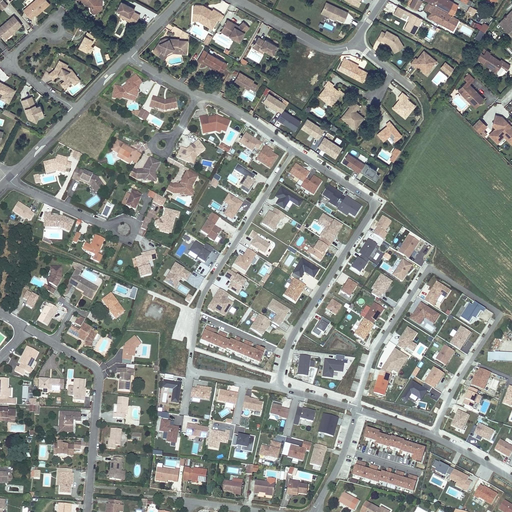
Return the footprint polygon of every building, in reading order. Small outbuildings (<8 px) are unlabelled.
[(43,9),(50,4),(46,0),(34,0),(23,10),(30,18),(35,14),(42,8),(43,9)] [(98,0),(79,0),(80,1),(81,0),(86,4),(88,5),(89,4),(92,6),(91,8),(96,13),(101,8),(102,5),(98,1),(98,0)] [(344,0),(344,1),(358,9),(360,4),(359,3),(360,0),(344,0)] [(453,2),(448,0),(435,0),(433,5),(447,13),(453,2)] [(140,15),(133,11),(134,9),(128,5),(128,7),(126,6),(127,5),(121,1),(116,10),(121,13),(129,17),(128,21),(135,24),(140,15)] [(348,12),(326,2),(321,13),(330,17),(331,16),(336,18),(343,21),(348,12)] [(213,27),(221,13),(213,9),(212,11),(211,12),(204,8),(205,7),(203,5),(195,5),(193,6),(193,19),(198,19),(199,17),(204,20),(203,21),(213,27)] [(401,17),(403,13),(409,16),(411,16),(409,20),(404,29),(414,34),(422,19),(412,13),(405,10),(397,6),(394,13),(401,17)] [(450,26),(455,17),(433,6),(430,11),(435,14),(432,19),(443,25),(445,23),(450,26)] [(511,9),(506,16),(505,15),(503,17),(504,18),(502,20),(505,23),(505,26),(504,28),(510,34),(510,35),(511,36),(511,9)] [(14,29),(21,23),(14,15),(0,27),(1,28),(1,34),(0,34),(0,35),(4,40),(11,34),(11,30),(13,29),(14,29)] [(203,21),(204,20),(199,17),(198,19),(193,19),(192,20),(198,21),(212,29),(213,27),(203,21)] [(452,30),(458,19),(455,17),(450,26),(445,23),(443,25),(452,30)] [(237,28),(239,26),(227,20),(226,22),(237,28)] [(239,42),(244,32),(249,27),(243,21),(239,26),(237,28),(226,22),(222,29),(231,34),(229,36),(239,42)] [(15,34),(15,30),(22,25),(21,23),(14,29),(13,29),(11,30),(11,34),(15,34)] [(325,23),(323,27),(332,31),(334,26),(325,23)] [(484,32),(489,26),(484,23),(480,30),(484,32)] [(478,30),(474,39),(479,41),(484,32),(478,30)] [(90,45),(93,40),(94,41),(96,37),(87,31),(85,36),(84,35),(82,40),(83,41),(82,43),(81,42),(78,47),(87,52),(87,51),(90,45)] [(402,45),(397,36),(386,31),(385,33),(381,31),(377,39),(381,42),(382,40),(389,44),(390,43),(392,44),(395,49),(402,45)] [(273,55),(278,46),(265,39),(264,40),(258,37),(254,45),(264,50),(273,55)] [(186,53),(187,41),(178,40),(179,39),(169,38),(169,39),(159,44),(158,43),(153,51),(161,57),(164,53),(173,49),(180,49),(179,53),(186,53)] [(395,49),(392,44),(390,43),(389,44),(394,53),(403,47),(402,45),(395,49)] [(264,50),(254,45),(252,47),(263,53),(264,50)] [(179,53),(180,49),(173,49),(164,53),(161,57),(164,59),(167,55),(173,52),(179,53)] [(211,64),(215,57),(203,49),(197,60),(201,63),(202,62),(203,60),(211,64)] [(434,64),(430,61),(432,58),(423,51),(417,59),(415,58),(411,63),(416,68),(417,66),(418,65),(420,66),(421,69),(424,69),(427,72),(434,64)] [(510,65),(504,61),(502,63),(500,61),(489,53),(482,63),(496,72),(499,68),(500,66),(503,67),(507,70),(510,65)] [(227,64),(215,57),(211,64),(218,69),(217,71),(216,72),(221,74),(227,64)] [(75,80),(69,72),(65,69),(67,67),(68,65),(59,60),(54,69),(48,74),(53,80),(58,75),(61,76),(65,79),(65,80),(64,81),(61,84),(64,88),(72,82),(75,80)] [(362,82),(367,72),(357,67),(352,65),(353,63),(349,61),(345,68),(349,70),(347,74),(362,82)] [(446,63),(440,69),(447,75),(452,69),(446,63)] [(80,80),(72,70),(67,67),(65,69),(69,72),(75,80),(72,82),(74,85),(80,80)] [(253,82),(254,81),(239,72),(234,81),(249,89),(250,88),(253,82)] [(484,99),(474,90),(473,91),(472,89),(473,88),(469,85),(474,79),(468,73),(464,78),(467,81),(461,87),(464,90),(460,93),(475,107),(484,99)] [(123,95),(125,93),(127,95),(136,98),(137,98),(138,92),(141,84),(142,84),(136,76),(125,83),(127,85),(123,88),(114,86),(112,99),(120,100),(122,99),(122,98),(123,95)] [(11,88),(3,83),(2,84),(1,83),(1,82),(0,81),(0,92),(7,96),(11,88)] [(336,93),(338,91),(336,89),(333,89),(331,88),(333,86),(334,85),(328,81),(324,86),(325,87),(318,96),(327,102),(329,99),(333,103),(340,95),(336,93)] [(284,109),(287,104),(282,101),(268,92),(262,101),(281,113),(284,109)] [(135,102),(136,98),(127,95),(125,93),(123,95),(122,98),(135,102)] [(402,116),(405,112),(408,114),(415,105),(407,99),(408,97),(402,93),(398,98),(400,99),(401,100),(400,102),(397,103),(397,106),(394,109),(402,116)] [(43,114),(39,104),(35,106),(31,95),(20,99),(27,117),(35,120),(36,117),(43,114)] [(177,109),(175,98),(167,100),(167,101),(165,101),(165,100),(152,97),(149,108),(154,109),(154,108),(159,109),(159,107),(164,108),(164,111),(177,109)] [(363,118),(358,113),(357,115),(355,113),(356,111),(355,111),(360,105),(353,100),(349,106),(350,107),(341,118),(348,123),(350,121),(357,126),(363,118)] [(300,120),(284,109),(281,113),(277,120),(293,130),(300,120)] [(5,115),(14,119),(16,114),(8,110),(5,115)] [(511,129),(510,128),(508,130),(506,128),(507,127),(507,126),(506,124),(503,121),(504,120),(501,117),(495,115),(493,125),(496,128),(492,132),(500,140),(504,136),(511,144),(511,143),(511,129)] [(219,117),(210,118),(210,116),(201,117),(203,134),(213,133),(212,129),(218,128),(219,128),(223,130),(223,131),(223,132),(227,134),(232,123),(219,117)] [(307,119),(300,129),(317,140),(323,129),(307,119)] [(480,133),(486,126),(479,119),(472,126),(480,133)] [(383,141),(389,136),(394,142),(401,136),(389,121),(386,124),(387,126),(388,126),(386,128),(384,128),(377,134),(383,141)] [(224,141),(233,145),(239,133),(230,128),(224,141)] [(500,140),(492,132),(489,135),(497,143),(500,140)] [(245,134),(239,144),(251,152),(254,148),(258,151),(261,145),(245,134)] [(341,148),(324,137),(318,147),(334,157),(341,148)] [(141,155),(136,152),(133,150),(132,150),(129,148),(129,150),(125,148),(126,146),(117,141),(112,150),(119,154),(117,157),(124,160),(125,158),(131,161),(136,163),(141,155)] [(195,160),(196,156),(205,150),(198,141),(191,146),(192,148),(190,149),(189,148),(187,149),(187,150),(181,148),(177,158),(190,163),(191,159),(195,160)] [(218,149),(229,153),(231,147),(220,143),(218,149)] [(265,147),(256,161),(269,169),(277,158),(270,153),(271,151),(265,147)] [(396,157),(401,150),(396,147),(391,154),(393,155),(396,157)] [(80,161),(82,155),(76,152),(74,157),(73,157),(80,161)] [(364,165),(346,154),(341,162),(359,174),(364,165)] [(66,168),(67,163),(68,159),(57,156),(57,160),(43,163),(46,173),(56,171),(65,173),(65,172),(66,168)] [(155,177),(155,172),(160,163),(150,158),(145,165),(147,166),(146,168),(144,167),(143,169),(143,170),(137,171),(137,180),(143,180),(143,181),(151,181),(151,177),(155,177)] [(236,165),(232,171),(242,177),(245,179),(240,186),(238,190),(246,195),(254,183),(251,181),(254,177),(236,165)] [(288,175),(303,184),(305,180),(309,174),(295,165),(288,175)] [(364,165),(359,174),(368,180),(369,179),(372,181),(371,182),(373,183),(378,176),(373,174),(374,172),(364,165)] [(102,185),(97,177),(80,170),(75,180),(79,182),(80,181),(88,185),(89,183),(92,185),(95,190),(102,185)] [(192,191),(192,187),(197,178),(187,172),(183,180),(184,180),(183,182),(181,182),(180,184),(180,185),(174,185),(174,194),(180,194),(180,195),(188,195),(188,191),(192,191)] [(215,188),(221,178),(215,174),(209,184),(215,188)] [(303,184),(300,188),(313,197),(322,183),(313,177),(309,183),(305,180),(303,184)] [(95,193),(104,187),(102,185),(95,190),(94,191),(95,193)] [(328,186),(322,195),(330,200),(328,204),(335,208),(338,203),(341,205),(345,199),(342,197),(343,195),(328,186)] [(280,187),(274,198),(277,200),(274,205),(282,211),(288,202),(298,209),(303,201),(280,187)] [(138,203),(142,194),(132,190),(131,194),(130,194),(131,195),(126,206),(135,210),(137,205),(138,203)] [(163,205),(166,199),(162,198),(156,194),(152,202),(161,206),(163,205)] [(223,214),(233,220),(243,204),(228,194),(223,202),(229,206),(223,214)] [(355,203),(346,197),(345,199),(352,203),(351,205),(353,207),(355,203)] [(341,205),(337,211),(341,214),(343,211),(348,214),(354,218),(361,207),(355,203),(353,207),(351,205),(352,203),(345,199),(341,205)] [(26,209),(25,208),(26,207),(18,202),(12,211),(25,219),(26,218),(30,221),(34,214),(30,212),(31,211),(27,208),(26,209)] [(172,231),(175,217),(178,218),(180,213),(165,209),(163,217),(163,219),(164,219),(163,221),(162,221),(159,220),(156,222),(155,224),(157,227),(159,227),(172,231)] [(269,211),(261,223),(273,232),(281,220),(282,221),(286,215),(275,209),(272,214),(269,211)] [(52,216),(52,213),(45,213),(44,228),(61,229),(69,232),(74,222),(63,217),(52,216)] [(214,227),(219,218),(213,213),(200,232),(214,241),(220,231),(214,227)] [(331,227),(323,239),(331,244),(342,227),(323,215),(319,220),(331,227)] [(378,229),(375,235),(384,240),(387,235),(384,233),(391,222),(383,217),(375,228),(378,229)] [(331,227),(319,220),(318,222),(326,227),(320,237),(321,238),(323,239),(331,227)] [(254,240),(250,246),(265,255),(270,246),(256,237),(257,235),(252,232),(249,237),(254,240)] [(97,256),(104,239),(96,235),(91,244),(92,245),(92,246),(91,246),(88,252),(97,256)] [(396,251),(407,258),(418,242),(407,235),(396,251)] [(323,239),(321,238),(317,243),(316,243),(312,250),(309,248),(306,253),(320,262),(331,244),(323,239)] [(361,255),(368,259),(377,245),(367,238),(357,253),(361,255)] [(196,242),(190,250),(199,256),(197,258),(205,263),(213,249),(206,244),(204,247),(196,242)] [(245,273),(256,254),(247,249),(241,257),(239,255),(233,265),(245,273)] [(151,275),(148,261),(157,259),(155,251),(146,253),(146,255),(138,257),(139,261),(137,262),(141,278),(151,275)] [(361,269),(368,259),(361,255),(359,259),(357,258),(350,268),(357,273),(360,269),(361,269)] [(302,260),(292,275),(300,279),(304,273),(313,278),(319,270),(302,260)] [(411,266),(401,260),(393,274),(402,280),(411,266)] [(174,264),(163,281),(174,288),(180,278),(186,281),(190,274),(174,264)] [(61,277),(61,270),(61,267),(50,267),(51,276),(48,280),(49,283),(56,287),(60,280),(58,279),(59,277),(61,277)] [(245,281),(227,269),(223,275),(230,280),(233,282),(232,284),(229,289),(237,294),(245,281)] [(193,272),(188,282),(198,288),(204,278),(193,272)] [(391,277),(400,283),(402,280),(393,274),(391,277)] [(373,290),(370,293),(378,298),(380,295),(381,296),(390,282),(379,275),(370,289),(373,290)] [(96,291),(92,289),(94,286),(77,276),(72,286),(76,288),(84,292),(93,297),(96,291)] [(307,287),(294,279),(283,296),(296,304),(307,287)] [(351,298),(358,287),(349,281),(342,293),(351,298)] [(47,283),(46,285),(56,291),(57,289),(47,283)] [(433,289),(425,301),(434,307),(441,295),(446,298),(451,291),(439,284),(435,290),(433,289)] [(177,290),(187,294),(189,289),(179,285),(177,290)] [(229,295),(219,289),(206,309),(211,313),(213,310),(223,317),(232,303),(226,299),(229,295)] [(33,310),(40,298),(27,292),(23,299),(29,302),(26,307),(33,310)] [(121,307),(111,294),(102,301),(115,318),(122,313),(119,308),(121,307)] [(278,314),(273,323),(281,328),(292,311),(274,299),(268,308),(278,314)] [(336,317),(343,306),(333,300),(326,311),(336,317)] [(484,313),(486,309),(475,302),(473,306),(470,304),(461,317),(470,323),(474,317),(476,318),(481,311),(484,313)] [(341,318),(349,306),(345,303),(337,315),(341,318)] [(375,303),(365,319),(373,324),(375,321),(376,322),(384,309),(375,303)] [(47,325),(52,317),(55,312),(56,312),(58,309),(50,304),(48,307),(46,306),(38,320),(47,325)] [(422,304),(412,320),(420,325),(425,318),(434,323),(439,315),(422,304)] [(242,319),(245,321),(252,310),(249,308),(242,319)] [(272,322),(259,314),(250,329),(262,337),(265,332),(269,327),(272,322)] [(81,327),(85,320),(79,316),(75,323),(81,327)] [(323,331),(329,322),(320,316),(312,330),(319,334),(321,330),(323,331)] [(373,324),(364,319),(354,335),(363,340),(373,324)] [(92,343),(97,333),(91,330),(92,329),(84,324),(80,331),(72,327),(70,331),(69,333),(83,341),(83,339),(85,340),(84,342),(85,342),(85,347),(92,347),(92,343)] [(206,326),(199,340),(223,352),(225,349),(257,364),(264,351),(256,347),(253,352),(249,350),(251,345),(244,341),(242,347),(237,345),(240,339),(236,337),(233,343),(229,341),(227,344),(223,342),(226,336),(219,332),(216,338),(212,336),(214,330),(206,326)] [(450,344),(460,351),(471,334),(461,327),(450,344)] [(399,344),(398,346),(405,351),(408,348),(411,350),(415,344),(412,342),(418,334),(409,328),(400,342),(401,343),(401,344),(399,344)] [(133,357),(133,349),(134,349),(135,349),(141,344),(135,336),(125,344),(125,347),(125,349),(124,349),(123,360),(131,361),(131,357),(133,357)] [(436,360),(446,366),(455,352),(445,346),(436,360)] [(30,368),(38,352),(27,347),(22,357),(24,358),(24,360),(23,359),(20,364),(21,364),(19,368),(17,367),(15,372),(22,375),(25,371),(30,374),(32,369),(30,368)] [(396,351),(382,372),(391,374),(394,370),(399,373),(408,358),(396,351)] [(511,353),(495,353),(495,361),(511,361),(511,353)] [(310,356),(299,355),(297,375),(308,377),(310,356)] [(344,360),(345,356),(336,355),(335,361),(324,360),(322,377),(333,378),(334,371),(343,372),(344,364),(347,364),(348,361),(344,360)] [(130,377),(131,376),(132,374),(130,371),(127,371),(127,369),(126,369),(117,368),(117,373),(120,374),(120,379),(122,379),(121,381),(120,381),(119,390),(129,391),(130,377)] [(433,368),(424,383),(426,383),(432,388),(434,389),(443,375),(433,368)] [(487,385),(491,373),(479,368),(475,380),(487,385)] [(7,396),(7,389),(8,379),(0,378),(0,398),(7,399),(7,404),(15,405),(15,399),(8,399),(8,397),(7,396)] [(60,380),(53,380),(53,381),(49,381),(49,380),(39,379),(39,389),(48,389),(48,390),(53,391),(53,388),(60,389),(60,388),(60,383),(60,380)] [(84,388),(85,380),(74,379),(73,396),(74,396),(74,400),(84,401),(85,397),(83,396),(84,388)] [(389,382),(379,379),(376,392),(385,394),(389,382)] [(182,383),(165,380),(164,388),(174,390),(172,402),(178,404),(182,383)] [(429,393),(432,388),(426,383),(422,389),(412,382),(403,398),(408,401),(411,395),(413,393),(423,399),(427,392),(429,393)] [(511,387),(509,386),(503,402),(510,405),(511,402),(511,400),(511,387)] [(211,402),(213,390),(198,388),(198,390),(194,390),(193,399),(211,402)] [(468,392),(463,405),(472,409),(474,403),(479,405),(482,398),(468,392)] [(235,406),(238,396),(220,393),(218,403),(235,406)] [(423,399),(413,393),(411,395),(421,401),(423,399)] [(113,418),(121,419),(121,415),(125,415),(127,415),(128,398),(118,397),(117,405),(118,406),(118,407),(117,407),(116,414),(113,414),(113,418)] [(248,400),(245,399),(242,411),(253,413),(252,417),(259,418),(262,406),(256,405),(256,404),(253,403),(253,402),(248,401),(248,400)] [(271,408),(270,407),(268,417),(285,421),(287,411),(279,410),(271,408)] [(313,413),(301,410),(298,420),(310,423),(313,413)] [(457,411),(450,426),(461,431),(468,416),(457,411)] [(72,433),(73,426),(73,421),(75,421),(80,422),(81,413),(60,412),(59,427),(64,427),(64,432),(72,433)] [(337,420),(323,416),(318,433),(332,437),(337,420)] [(161,420),(159,433),(166,434),(164,442),(177,444),(179,427),(173,427),(174,422),(161,420)] [(187,423),(185,435),(206,439),(209,427),(198,425),(195,425),(187,423)] [(474,426),(469,437),(472,438),(474,435),(489,443),(494,432),(479,425),(477,428),(474,426)] [(111,429),(110,438),(110,444),(108,444),(108,448),(115,449),(115,445),(120,446),(121,430),(111,429)] [(367,429),(364,438),(377,442),(376,444),(388,448),(388,447),(401,451),(401,453),(412,456),(413,455),(421,458),(423,449),(402,443),(403,442),(379,435),(380,433),(367,429)] [(212,430),(208,447),(218,449),(220,441),(228,443),(230,430),(226,430),(226,432),(212,430)] [(252,453),(255,438),(234,434),(231,446),(241,448),(241,451),(252,453)] [(511,447),(511,445),(498,438),(493,449),(508,456),(511,447)] [(290,445),(286,457),(303,461),(306,450),(309,451),(312,443),(303,441),(301,448),(290,445)] [(80,450),(80,445),(78,445),(78,443),(74,442),(74,445),(54,444),(53,455),(71,456),(71,449),(74,449),(80,450)] [(261,446),(259,455),(277,459),(280,444),(272,442),(270,448),(261,446)] [(327,448),(315,444),(309,462),(314,464),(314,466),(322,468),(327,448)] [(121,472),(122,459),(113,458),(113,462),(111,462),(110,472),(111,472),(111,474),(110,473),(109,479),(120,480),(120,477),(121,472)] [(452,474),(454,469),(436,459),(433,464),(437,466),(435,470),(445,475),(446,471),(452,474)] [(358,461),(354,474),(379,482),(380,480),(411,490),(415,478),(407,475),(406,479),(401,478),(403,473),(395,471),(393,476),(390,474),(391,470),(387,468),(385,474),(382,473),(381,474),(376,472),(378,467),(371,465),(369,470),(364,469),(366,464),(358,461)] [(178,482),(180,469),(175,469),(175,471),(158,468),(156,479),(157,479),(163,480),(168,480),(178,482)] [(206,482),(208,470),(194,468),(194,470),(185,468),(183,481),(188,481),(188,480),(192,480),(192,479),(198,480),(198,481),(206,482)] [(452,474),(450,478),(465,485),(464,488),(468,490),(473,480),(468,478),(469,476),(454,469),(452,474)] [(12,481),(12,476),(8,476),(8,473),(0,472),(0,480),(8,481),(12,481)] [(71,485),(71,478),(72,478),(73,473),(71,473),(61,472),(60,485),(60,486),(60,493),(70,494),(71,485)] [(274,494),(276,483),(256,480),(254,493),(259,494),(259,492),(266,493),(274,494)] [(241,493),(243,484),(242,483),(233,482),(224,481),(223,491),(234,492),(241,493)] [(288,494),(292,495),(292,492),(298,493),(307,494),(308,485),(300,484),(300,482),(289,481),(288,494)] [(481,485),(474,496),(479,498),(480,496),(493,504),(499,494),(485,486),(485,487),(481,485)] [(351,508),(356,499),(344,493),(339,502),(351,508)] [(510,511),(509,501),(505,499),(500,507),(507,511),(510,511)] [(118,511),(119,506),(121,506),(121,501),(109,500),(108,504),(107,511),(118,511)] [(68,511),(69,509),(71,509),(71,504),(59,503),(57,511),(68,511)]
